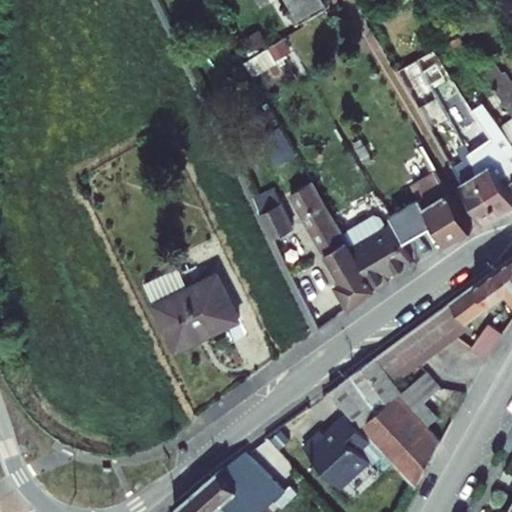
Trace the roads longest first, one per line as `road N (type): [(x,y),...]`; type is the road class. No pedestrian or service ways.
road 1 (secondary): [(511,235),(456,263),(363,329),(125,511)]
road 2 (track): [(489,244),(382,59)]
road 3 (secondary): [(434,511),(511,370)]
